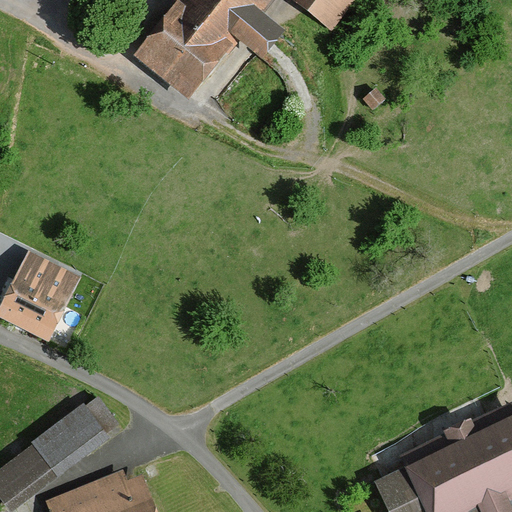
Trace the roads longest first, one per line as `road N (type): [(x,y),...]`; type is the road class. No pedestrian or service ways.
road 1 (track): [(188,426),(511,231)]
road 2 (residential): [(0,333),(188,426),(260,511)]
